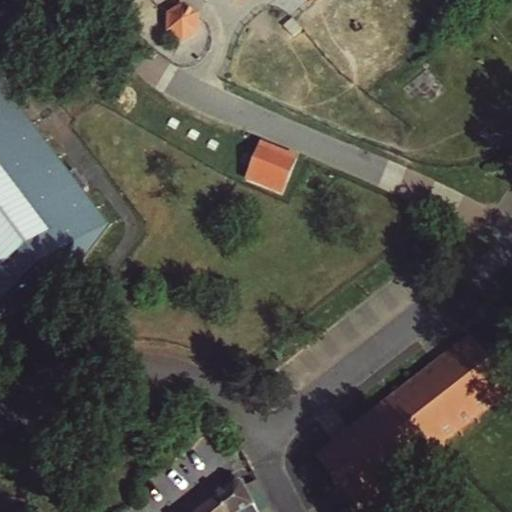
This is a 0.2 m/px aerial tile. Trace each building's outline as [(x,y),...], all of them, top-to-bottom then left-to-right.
[(199,36),(200,17),(183,7),(167,16),(166,35),(183,45),(199,36)] [(63,172),(1,90),(8,83),(0,72),(0,310),(48,290),(100,221),(78,191),(86,185),(72,167),(63,172)] [(290,193),(302,153),(263,140),(250,181),(290,193)] [(511,239),(472,243),(476,280),(511,276),(511,239)] [(508,389),(467,336),(315,456),(335,481),(331,484),(335,489),(339,486),(357,508),(508,389)] [(233,481),(211,498),(220,508),(222,511),(254,511),(241,485),(233,481)] [(222,511),(220,508),(211,498),(194,511),(222,511)]
